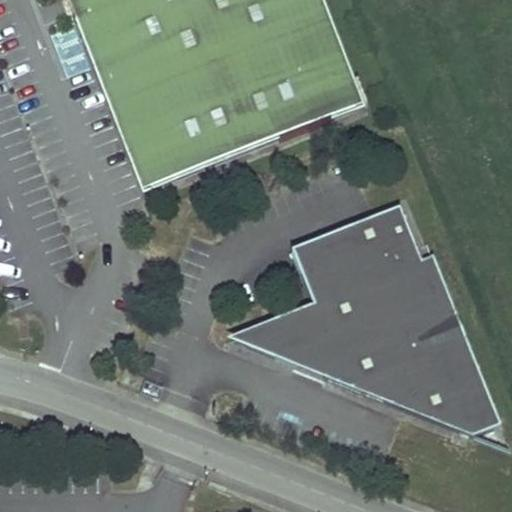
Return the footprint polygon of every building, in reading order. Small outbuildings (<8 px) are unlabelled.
[(88,16),(81,0),(70,0),(78,20),(88,16)] [(360,112),(316,0),(81,0),(88,16),(78,20),(81,27),(90,23),(156,192),(360,112)] [(368,109),(325,0),(316,0),(360,112),(368,109)] [(90,23),(81,27),(148,195),(156,192),(90,23)] [(316,311),(277,326),(304,358),(330,373),(327,383),(476,441),(504,430),(437,263),(425,267),(403,213),(294,256),(316,311)] [(277,326),(230,345),(327,383),(330,373),(304,358),(277,326)]
